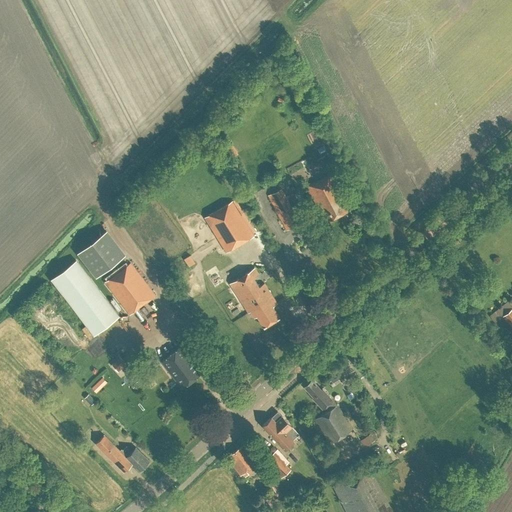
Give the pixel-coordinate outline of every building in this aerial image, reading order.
[(349,211),(331,176),(330,175),(306,188),(325,223),(349,211)] [(295,203),(291,205),(281,186),(268,193),(287,228),(303,219),(295,203)] [(204,218),(226,253),(253,236),(231,201),(204,218)] [(76,252),(95,277),(125,254),(106,229),(76,252)] [(189,266),(196,261),(191,254),(184,258),(189,266)] [(50,277),(92,334),(119,314),(76,257),(50,277)] [(104,283),(129,316),(155,296),(130,263),(104,283)] [(255,268),(229,284),(248,313),(251,311),(255,317),(257,316),(264,327),(279,317),(273,307),(277,304),(255,268)] [(511,307),(502,316),(511,327),(511,307)] [(201,369),(180,342),(160,357),(179,381),(180,380),(183,383),(195,374),(201,369)] [(120,371),(128,362),(119,354),(111,364),(120,371)] [(104,376),(92,387),(96,392),(108,381),(104,376)] [(328,409),(314,419),(330,442),(353,428),(337,403),(322,386),(321,387),(312,377),(311,378),(309,378),(305,382),(305,384),(303,385),(313,395),(312,396),(322,408),(326,405),(328,409)] [(84,397),(91,405),(95,400),(88,393),(84,397)] [(292,438),(298,432),(281,415),(275,420),(271,416),(262,424),(285,448),(293,440),(292,438)] [(104,435),(96,442),(125,471),(132,463),(135,466),(135,465),(140,470),(150,460),(136,447),(131,452),(126,447),(123,450),(121,449),(120,450),(104,435)] [(239,447),(232,453),(235,457),(229,462),(240,475),(257,461),(243,444),(239,447)] [(288,460),(278,448),(266,459),(281,476),(290,468),(286,462),(288,460)] [(331,484),(346,511),(391,511),(366,465),(331,484)] [(265,481),(274,498),(282,494),(272,477),(265,481)] [(0,511),(11,511),(0,501),(0,511)]
